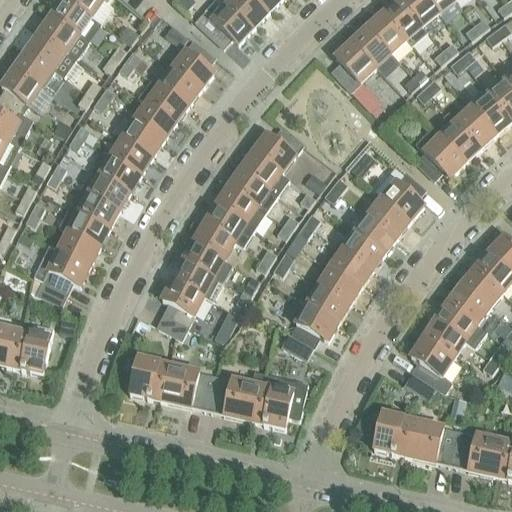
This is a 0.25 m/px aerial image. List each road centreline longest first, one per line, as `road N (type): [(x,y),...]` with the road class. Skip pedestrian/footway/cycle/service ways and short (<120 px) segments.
road 1 (residential): [(66,438),(112,310),(173,198),(254,86),(340,0)]
road 2 (residential): [(306,493),(343,398),(390,316),(435,255),(511,178)]
road 3 (tertiary): [(306,493),(66,438)]
